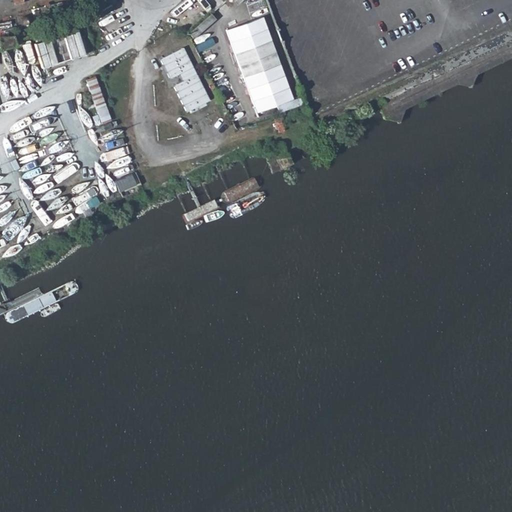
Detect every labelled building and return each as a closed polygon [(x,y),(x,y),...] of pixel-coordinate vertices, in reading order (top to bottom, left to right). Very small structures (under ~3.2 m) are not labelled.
[(225,30),(230,42),(266,29),(262,17),(225,30)] [(266,29),(230,42),(255,112),(291,99),(266,29)] [(76,32),(34,45),(41,68),(83,55),(76,32)] [(13,37),(0,39),(0,49),(15,47),(14,43),(13,37)] [(181,44),(158,56),(168,76),(177,72),(180,78),(171,83),(184,109),(207,98),(181,44)] [(285,152),(272,157),(276,168),(289,163),(285,152)]
